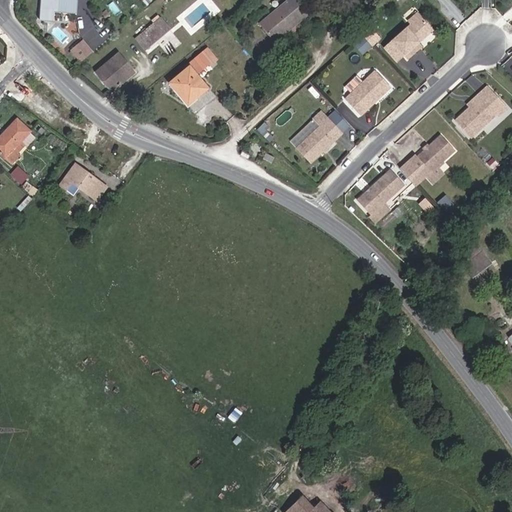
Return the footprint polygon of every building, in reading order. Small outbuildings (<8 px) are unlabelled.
[(41,0),(39,19),(52,21),(53,12),(76,14),(77,0),(41,0)] [(288,0),(259,24),(274,42),(308,15),(295,0),(288,0)] [(409,19),(412,22),(421,14),(418,11),(409,19)] [(412,46),(417,41),(433,28),(421,14),(412,22),(391,40),(403,53),(407,58),(416,50),(412,46)] [(135,39),(145,51),(170,29),(161,18),(135,39)] [(362,33),(363,34),(371,27),(369,24),(360,32),(362,33)] [(371,44),(380,37),(371,27),(363,34),(371,44)] [(362,33),(352,42),(362,53),(371,44),(363,34),(362,33)] [(403,53),(391,40),(384,46),(396,60),(403,53)] [(80,63),(92,53),(82,41),(70,52),(80,63)] [(412,46),(416,50),(421,45),(417,41),(412,46)] [(216,60),(208,50),(186,67),(187,69),(170,83),(188,104),(207,89),(196,75),(209,65),(210,66),(216,60)] [(96,72),(111,91),(134,73),(118,54),(96,72)] [(346,98),(360,113),(391,84),(377,69),(346,98)] [(496,109),(504,102),(489,86),(480,94),(483,97),(473,107),(459,120),(474,136),(499,112),(496,109)] [(469,104),(473,107),(483,97),(480,94),(469,104)] [(499,112),(501,114),(508,107),(504,102),(496,109),(499,112)] [(297,147),(310,160),(341,131),(321,109),(313,117),(320,125),(297,147)] [(290,139),(297,147),(320,125),(313,117),(290,139)] [(271,132),(257,119),(254,122),(268,136),(271,132)] [(20,155),(18,152),(24,145),(21,142),(30,132),(17,121),(0,138),(0,153),(11,164),(20,155)] [(411,161),(427,177),(456,150),(443,135),(431,147),(427,150),(420,157),(417,155),(411,161)] [(273,155),(264,150),(261,156),(270,161),(273,155)] [(96,200),(106,188),(75,165),(60,186),(73,196),(78,187),(96,200)] [(373,216),(387,203),(406,184),(391,170),(359,201),(373,216)] [(423,195),(420,199),(427,206),(430,203),(423,195)] [(371,218),(378,224),(393,209),(387,203),(373,216),(371,218)] [(463,265),(482,251),(477,245),(458,259),(463,265)] [(479,272),(476,268),(488,259),(482,251),(463,265),(472,277),(479,272)] [(476,268),(479,272),(491,263),(488,259),(476,268)] [(327,511),(319,502),(312,508),(301,497),(284,511),(327,511)]
